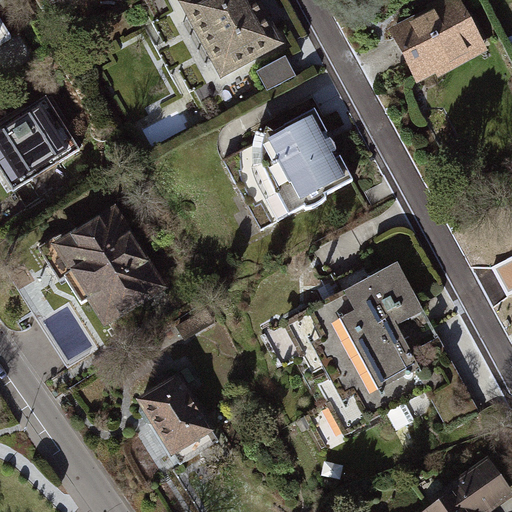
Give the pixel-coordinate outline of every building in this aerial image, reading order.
[(259,0),(187,0),(177,6),(218,76),(282,39),(259,0)] [(455,0),(391,35),(420,88),(487,51),(458,0),(455,0)] [(0,59),(21,49),(0,9),(0,59)] [(267,101),(299,87),(290,67),(259,80),(267,101)] [(90,151),(53,96),(0,133),(0,168),(18,196),(90,151)] [(317,98),(228,146),(271,224),(360,176),(317,98)] [(121,205),(54,250),(106,329),(174,284),(121,205)] [(397,257),(287,319),(350,430),(423,388),(449,434),(487,413),(445,339),(418,354),(402,325),(428,311),(397,257)] [(179,377),(136,406),(181,470),(223,442),(179,377)] [(495,511),(511,500),(511,489),(490,459),(428,502),(434,510),(431,511),(495,511)]
